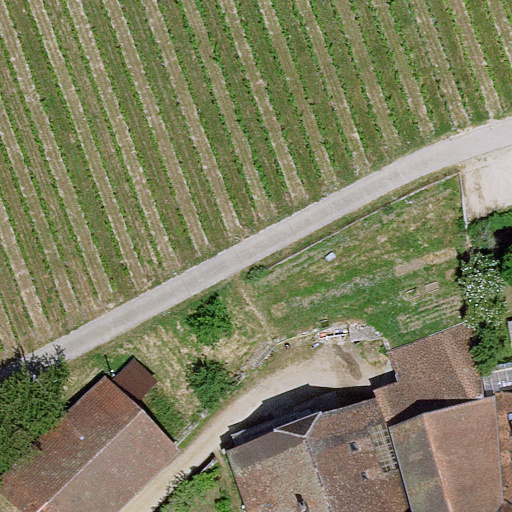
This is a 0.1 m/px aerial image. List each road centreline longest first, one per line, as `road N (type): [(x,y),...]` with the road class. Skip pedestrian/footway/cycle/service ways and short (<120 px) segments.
road 1 (track): [(0,385),(323,210),(511,132)]
road 2 (track): [(149,511),(221,441),(278,401),(363,381)]
